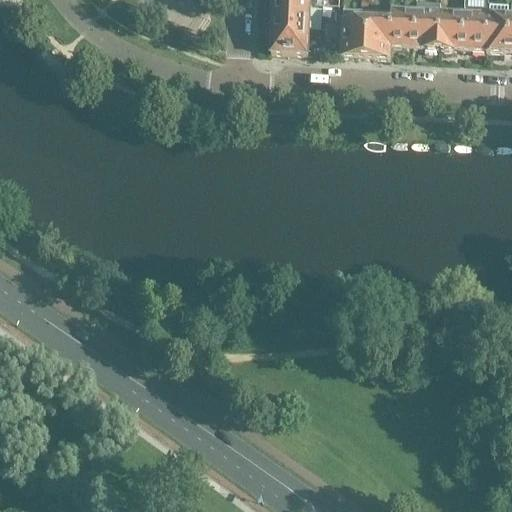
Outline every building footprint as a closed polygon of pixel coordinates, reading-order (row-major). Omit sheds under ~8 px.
[(274,0),(274,7),(312,9),(312,0),(274,0)] [(274,7),(273,34),(311,35),(312,9),(274,7)] [(392,14),(392,26),(392,52),(415,53),(417,15),(392,14)] [(417,15),(415,53),(441,54),(443,16),(417,15)] [(443,16),(441,54),(465,55),(466,17),(443,16)] [(466,17),(465,55),(486,56),(488,18),(466,17)] [(488,18),(486,56),(486,57),(510,59),(511,19),(488,18)] [(341,24),(340,45),(342,45),(341,62),(366,63),(367,25),(341,24)] [(367,25),(366,63),(391,64),(392,52),(392,26),(367,25)] [(326,35),(339,36),(339,27),(327,27),(326,35)] [(273,34),(272,58),(308,60),(308,53),(310,54),(311,35),(273,34)] [(339,36),(326,35),(326,44),(339,45),(339,36)]
